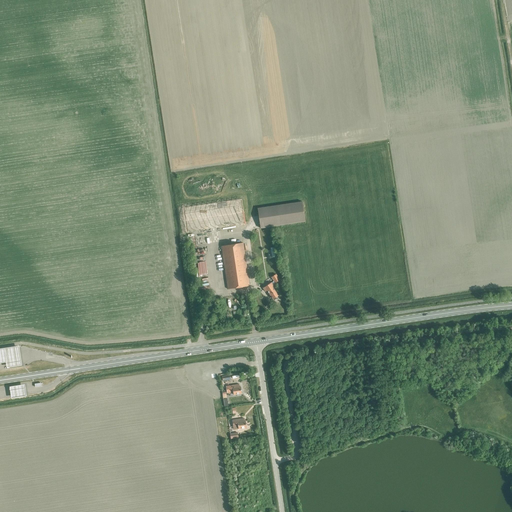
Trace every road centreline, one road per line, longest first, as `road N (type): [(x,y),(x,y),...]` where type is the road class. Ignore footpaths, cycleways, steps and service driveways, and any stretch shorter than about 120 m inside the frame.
road 1 (track): [(511,327),(287,360),(293,457)]
road 2 (primary): [(511,303),(256,341)]
road 3 (unclassified): [(282,511),(256,341)]
road 4 (primary): [(0,381),(148,358)]
